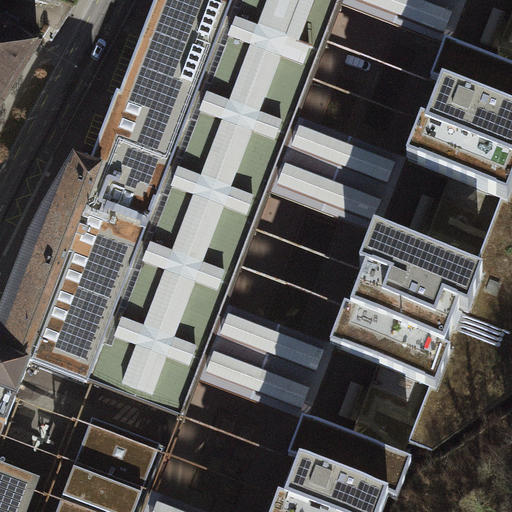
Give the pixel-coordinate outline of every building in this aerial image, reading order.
[(74,247),(32,358),(103,384),(187,414),(345,0),(235,0),(234,4),(219,43),(164,187),(133,268),(74,247)] [(74,247),(133,268),(164,187),(219,43),(234,4),(235,0),(158,0),(93,159),(106,164),(74,247)] [(150,511),(264,511),(270,496),(284,461),(299,419),(325,349),(340,308),(350,282),(369,229),(398,163),(413,122),(426,87),(443,42),(456,0),(345,0),(187,414),(176,445),(150,511)] [(0,109),(42,39),(0,16),(0,109)] [(511,16),(494,61),(511,67),(511,16)] [(501,202),(510,205),(511,198),(511,67),(494,61),(443,42),(431,38),(414,83),(426,87),(413,122),(402,118),(387,159),(398,163),(448,182),(501,202)] [(106,164),(93,159),(75,151),(29,233),(0,311),(0,384),(19,392),(32,358),(74,247),(106,164)] [(501,202),(448,182),(423,249),(476,268),(501,202)] [(511,198),(510,205),(501,202),(476,268),(487,272),(468,325),(458,322),(449,348),(455,350),(441,391),(430,387),(408,445),(432,452),(511,395),(511,198)] [(410,208),(404,227),(423,233),(429,214),(410,208)] [(430,387),(441,391),(455,350),(449,348),(458,322),(468,325),(487,272),(476,268),(423,249),(369,229),(361,226),(342,279),(350,282),(340,308),(330,305),(315,345),(325,349),(377,368),(430,387)] [(430,387),(377,368),(373,379),(368,391),(356,424),(351,439),(402,458),(408,445),(430,387)] [(19,392),(0,384),(0,416),(9,420),(19,392)] [(385,511),(390,501),(398,504),(413,462),(402,458),(351,439),(299,419),(287,415),(272,457),(284,461),(270,496),(259,492),(251,511),(385,511)] [(0,444),(9,420),(0,416),(0,511),(33,511),(46,476),(0,459),(0,444)] [(57,511),(136,511),(143,496),(161,447),(92,421),(73,470),(61,501),(57,511)]
